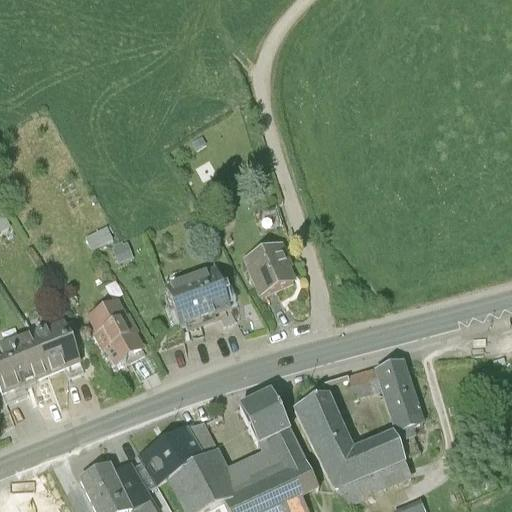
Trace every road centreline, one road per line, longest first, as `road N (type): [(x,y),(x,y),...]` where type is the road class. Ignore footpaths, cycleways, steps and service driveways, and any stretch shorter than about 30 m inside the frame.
road 1 (tertiary): [(0,470),(243,370),(511,299)]
road 2 (track): [(324,348),(261,97),(262,61),(304,0)]
